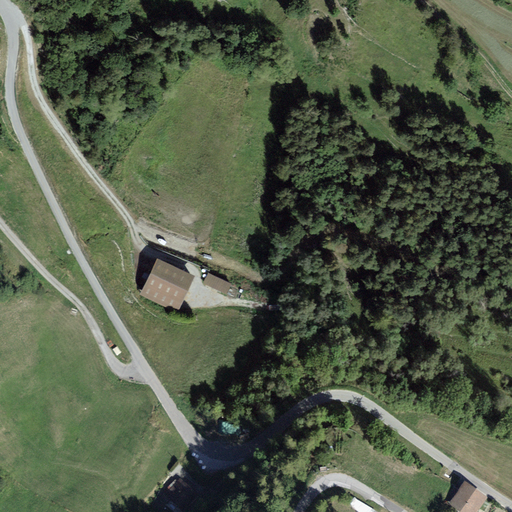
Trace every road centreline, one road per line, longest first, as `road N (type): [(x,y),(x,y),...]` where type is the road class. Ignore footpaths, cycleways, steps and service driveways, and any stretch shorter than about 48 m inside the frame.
road 1 (unclassified): [(146,369),(208,452),(238,453),(314,399),(350,395),(511,505)]
road 2 (unclassified): [(0,3),(11,25),(16,122),(78,253),(146,369)]
road 3 (track): [(7,17),(25,28),(29,81),(54,125),(128,221),(140,250),(193,267)]
road 4 (unclassified): [(146,369),(131,373),(115,363),(78,303),(0,222)]
road 5 (unclassified): [(404,511),(342,480),(317,486),(298,511)]
